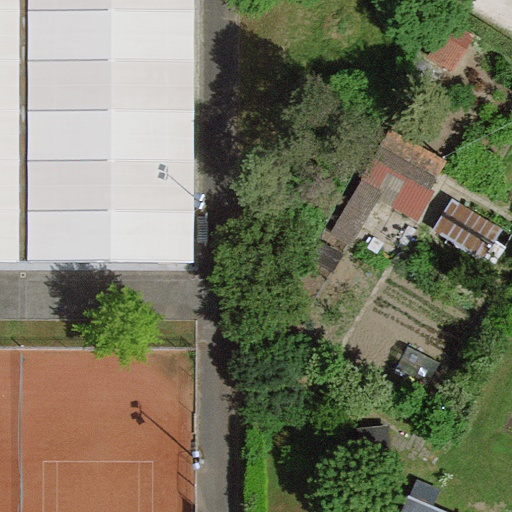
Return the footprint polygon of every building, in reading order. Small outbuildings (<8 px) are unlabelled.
[(0,0),(0,261),(21,261),(21,0),(0,0)] [(21,0),(21,261),(191,261),(191,0),(21,0)] [(443,166),(389,135),(360,185),(414,217),(443,166)] [(499,254),(511,225),(511,216),(461,192),(444,228),(499,254)] [(437,511),(411,500),(406,511),(437,511)]
